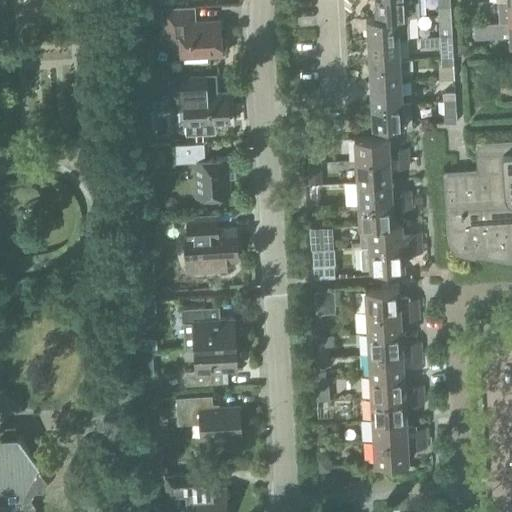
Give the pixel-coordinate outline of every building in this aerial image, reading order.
[(398,17),(405,16),(417,16),(415,0),(376,0),(378,18),(398,17)] [(509,22),(511,22),(511,0),(506,0),(499,0),(500,23),(509,22)] [(439,14),(450,14),(450,5),(439,5),(439,14)] [(197,22),(196,17),(196,7),(161,9),(163,35),(181,34),(182,57),(223,55),(221,21),(197,22)] [(439,36),(451,35),(450,14),(437,14),(439,36)] [(399,39),(406,38),(405,16),(398,17),(378,18),(367,18),(368,40),(399,39)] [(511,22),(509,22),(500,23),(475,24),(475,38),(504,36),(503,32),(510,32),(510,44),(511,44),(511,22)] [(435,45),(434,33),(411,35),(412,47),(435,45)] [(441,51),(452,51),(451,35),(440,36),(441,51)] [(370,61),(400,59),(399,39),(368,40),(370,61)] [(453,56),(441,57),(442,79),(454,79),(453,64),(453,56)] [(400,59),(370,61),(371,83),(402,82),(401,70),(412,69),(412,59),(400,59)] [(207,73),(168,75),(170,107),(185,106),(186,133),(212,132),(212,123),(229,122),(228,92),(208,93),(207,73)] [(372,105),(403,103),(402,82),(371,83),(372,105)] [(443,101),(455,100),(454,91),(442,92),(443,101)] [(455,100),(443,101),(444,114),(456,113),(455,100)] [(403,103),(372,105),(373,126),(412,124),(410,102),(403,103)] [(356,160),(390,157),(389,136),(355,138),(356,160)] [(511,138),(471,141),(471,142),(475,142),(477,169),(444,171),(445,169),(442,169),(446,234),(448,244),(452,250),(459,255),(474,258),(511,265),(511,138)] [(209,158),(208,142),(171,144),(172,162),(193,161),(195,197),(230,195),(228,157),(209,158)] [(400,157),(410,156),(409,147),(399,148),(400,157)] [(400,157),(390,157),(356,160),(358,182),(392,180),(391,167),(410,166),(410,156),(400,157)] [(0,211),(24,209),(20,175),(0,177),(0,211)] [(33,180),(27,210),(67,219),(73,192),(59,188),(60,186),(33,180)] [(359,203),(393,201),(392,180),(358,182),(359,203)] [(326,201),(347,197),(344,181),(323,185),(326,201)] [(402,200),(412,200),(412,191),(402,191),(402,200)] [(412,200),(402,200),(403,210),(413,210),(412,200)] [(360,224),(369,224),(394,222),(393,201),(359,203),(360,224)] [(188,233),(184,233),(185,250),(185,260),(196,259),(196,270),(227,269),(226,262),(238,261),(236,228),(218,229),(217,214),(187,215),(188,231),(188,233)] [(324,225),(329,243),(347,238),(341,220),(324,225)] [(404,222),(394,222),(369,224),(371,246),(405,244),(413,243),(423,243),(423,233),(405,234),(404,222)] [(423,243),(413,243),(414,252),(424,252),(423,243)] [(405,244),(371,246),(372,268),(406,266),(405,244)] [(313,265),(334,264),(334,250),(313,250),(313,265)] [(370,271),(369,255),(359,256),(360,272),(370,271)] [(366,311),(400,309),(399,287),(364,289),(366,311)] [(313,293),(314,314),(316,314),(328,313),(334,313),(333,292),(313,293)] [(409,308),(419,308),(418,298),(408,299),(409,308)] [(195,346),(235,344),(234,318),(206,319),(205,307),(181,308),(182,322),(194,321),(195,346)] [(419,308),(409,308),(409,318),(419,317),(419,308)] [(367,332),(402,330),(400,309),(366,311),(367,332)] [(317,324),(329,323),(328,313),(316,314),(317,324)] [(368,353),(403,351),(402,330),(367,332),(368,353)] [(141,345),(141,347),(157,347),(157,337),(141,337),(141,345)] [(411,351),(422,350),(421,342),(411,343),(411,351)] [(235,344),(195,346),(196,370),(184,371),(185,383),(209,382),(208,371),(237,369),(235,344)] [(318,356),(331,355),(331,345),(318,346),(318,356)] [(422,350),(411,351),(412,361),(422,360),(422,350)] [(369,375),(404,373),(403,351),(368,353),(369,375)] [(331,355),(318,356),(319,366),(331,365),(331,355)] [(155,367),(143,367),(144,385),(156,385),(155,367)] [(370,397),(405,395),(404,373),(369,375),(370,397)] [(414,394),(424,393),(423,385),(413,385),(414,394)] [(424,393),(414,394),(415,404),(424,404),(424,393)] [(211,406),(210,394),(176,396),(177,424),(199,423),(199,437),(241,434),(239,404),(211,406)] [(372,418),(407,416),(405,395),(370,397),(372,418)] [(373,440),(408,438),(407,416),(372,418),(373,440)] [(416,437),(426,437),(425,428),(416,429),(416,437)] [(2,437),(0,441),(0,511),(33,511),(36,505),(33,499),(36,492),(44,491),(49,483),(39,469),(40,467),(20,436),(2,437)] [(426,437),(416,437),(417,448),(427,447),(426,437)] [(408,438),(373,440),(374,463),(409,461),(408,438)] [(206,487),(206,473),(165,475),(166,490),(187,489),(188,511),(226,511),(225,486),(206,487)]
